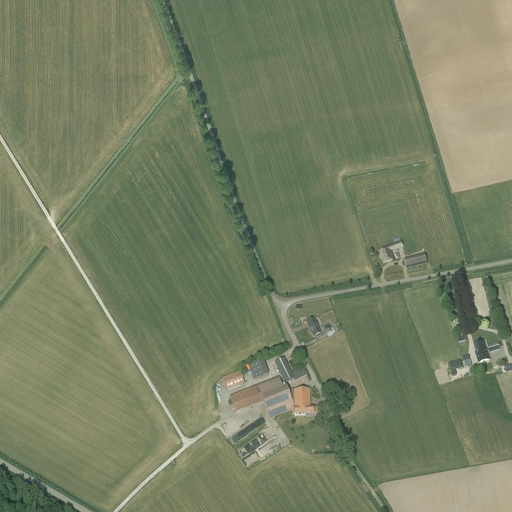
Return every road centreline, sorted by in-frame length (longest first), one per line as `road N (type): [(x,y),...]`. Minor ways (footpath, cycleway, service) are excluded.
road 1 (track): [(187,444),(0,136)]
road 2 (unclassified): [(157,0),(220,175),(281,304)]
road 3 (unclassified): [(281,304),(511,260)]
road 4 (track): [(115,511),(233,412)]
